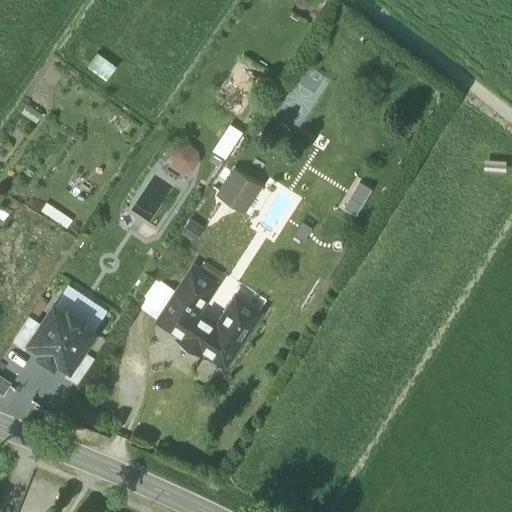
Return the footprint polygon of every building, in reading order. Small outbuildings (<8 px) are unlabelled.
[(117,66),(97,52),(87,66),(106,80),(117,66)] [(42,114),(27,104),(21,113),(36,123),(42,114)] [(243,131),(230,122),(211,149),(224,158),(243,131)] [(190,143),(178,145),(170,153),(172,165),(181,171),(193,169),(200,161),(198,149),(190,143)] [(222,192),(243,206),(256,186),(235,172),(222,192)] [(372,189),(359,180),(350,195),(364,203),(372,189)] [(357,215),(364,203),(350,195),(343,207),(357,215)] [(46,201),(40,211),(67,228),(73,219),(46,201)] [(205,226),(190,216),(181,231),(195,240),(205,226)] [(313,227),(302,220),(294,234),(304,240),(313,227)] [(204,349),(225,363),(259,312),(236,296),(217,325),(196,312),(215,283),(192,268),(176,292),(158,319),(180,333),(177,337),(202,353),(204,349)] [(137,305),(158,319),(176,292),(155,278),(137,305)] [(68,283),(54,304),(67,313),(69,309),(83,318),(81,322),(94,330),(108,310),(68,283)] [(57,358),(69,367),(81,350),(94,330),(81,322),(83,318),(69,309),(67,313),(54,304),(40,325),(30,340),(42,349),(39,354),(41,355),(44,352),(53,358),(51,362),(53,363),(57,358)] [(25,347),(30,340),(40,325),(34,321),(35,320),(29,316),(13,339),(25,347)] [(81,350),(69,367),(65,373),(77,381),(93,358),(81,350)] [(0,373),(0,393),(3,395),(12,381),(0,373)]
